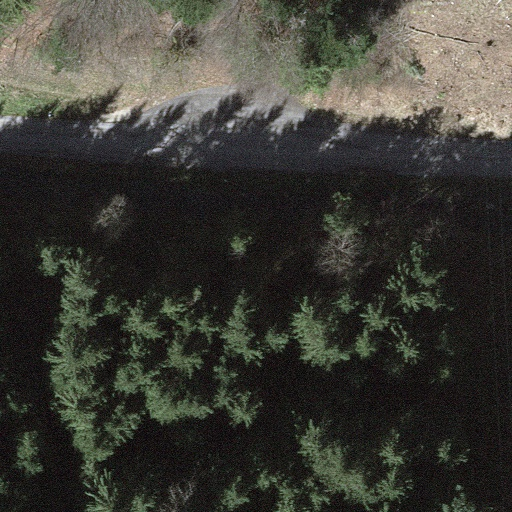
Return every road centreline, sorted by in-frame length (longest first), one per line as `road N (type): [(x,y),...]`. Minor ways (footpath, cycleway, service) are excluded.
road 1 (tertiary): [(511,159),(0,134)]
road 2 (track): [(239,151),(167,110),(0,65)]
